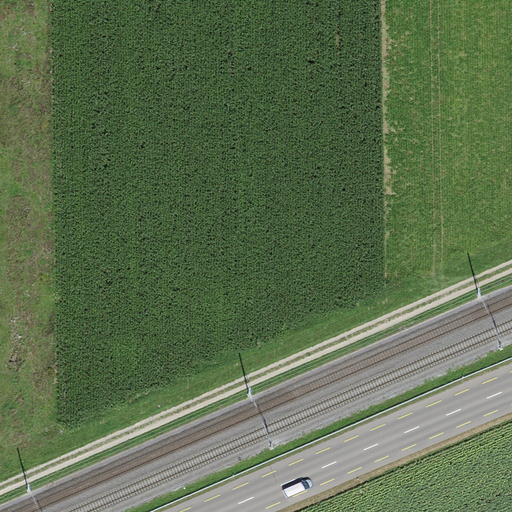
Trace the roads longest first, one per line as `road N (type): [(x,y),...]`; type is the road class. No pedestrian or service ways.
road 1 (track): [(0,489),(511,266)]
road 2 (primary): [(511,389),(221,511)]
